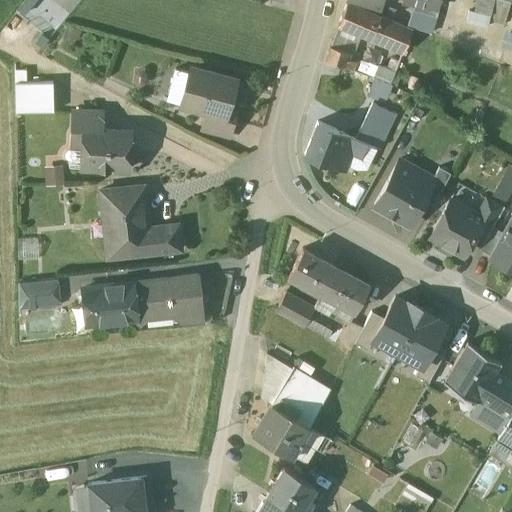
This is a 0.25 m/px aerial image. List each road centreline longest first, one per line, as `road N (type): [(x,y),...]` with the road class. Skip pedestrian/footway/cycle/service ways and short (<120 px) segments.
road 1 (residential): [(274,191),(213,511)]
road 2 (residential): [(274,191),(511,326)]
road 3 (residential): [(322,0),(274,191)]
